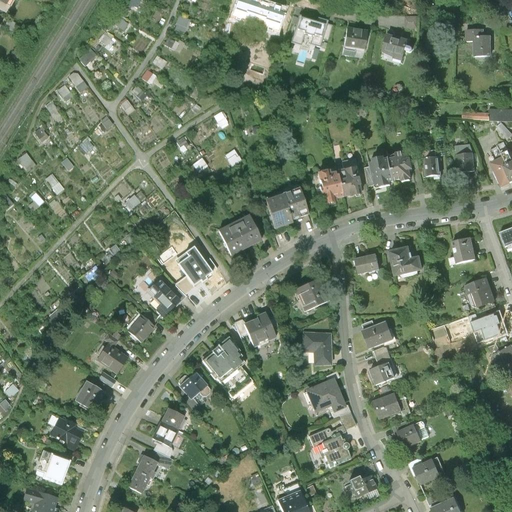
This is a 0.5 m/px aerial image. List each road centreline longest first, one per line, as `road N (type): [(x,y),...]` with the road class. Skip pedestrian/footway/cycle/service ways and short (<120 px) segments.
road 1 (residential): [(86,511),(123,421),(201,320),(282,260),(338,234)]
road 2 (residential): [(338,234),(359,391),(382,458),(407,494)]
road 3 (residential): [(338,234),(480,207)]
